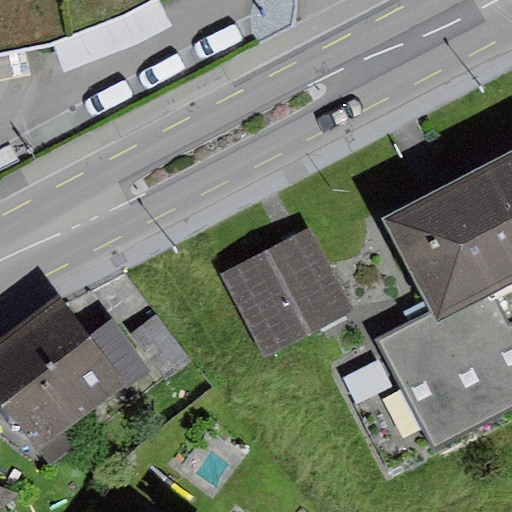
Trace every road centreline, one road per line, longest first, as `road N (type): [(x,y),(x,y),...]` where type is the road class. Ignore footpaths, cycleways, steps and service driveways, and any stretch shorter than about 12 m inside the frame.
road 1 (primary): [(366,81),(0,271)]
road 2 (primary): [(511,4),(366,81)]
